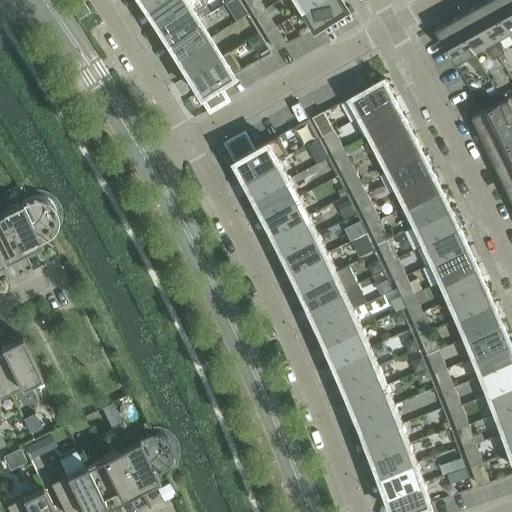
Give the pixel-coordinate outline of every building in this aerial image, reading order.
[(90,11),(83,1),(82,0),(72,7),(79,18),(90,11)] [(186,0),(153,0),(144,6),(145,7),(145,6),(156,22),(155,23),(188,2),(186,0)] [(237,0),(230,0),(224,4),(230,12),(241,5),(238,0),(237,0)] [(259,0),(245,0),(255,15),(265,9),(259,0)] [(295,0),(302,10),(318,0),(295,0)] [(318,0),(302,10),(312,27),(311,27),(312,28),(313,28),(346,9),(345,8),(346,8),(346,7),(345,7),(340,0),(318,0)] [(491,0),(488,0),(473,9),(500,56),(505,53),(502,43),(500,40),(511,34),(491,0)] [(511,0),(491,0),(511,34),(511,32),(511,0)] [(188,2),(155,23),(156,24),(157,23),(167,40),(166,40),(166,41),(199,20),(188,2)] [(265,9),(255,15),(265,32),(275,26),(265,9)] [(473,9),(455,19),(475,54),(476,53),(485,48),(487,51),(494,59),(500,56),(473,9)] [(475,54),(455,19),(437,29),(456,64),(467,58),(469,61),(477,69),(483,66),(476,53),(475,54)] [(199,20),(166,41),(167,41),(168,41),(178,57),(177,57),(177,58),(210,37),(199,20)] [(275,26),(265,32),(276,49),(286,43),(275,26)] [(210,37),(177,58),(178,58),(188,74),(188,75),(221,55),(210,37)] [(221,55),(188,75),(188,76),(189,75),(199,92),(198,92),(199,93),(200,93),(209,108),(208,108),(209,110),(227,98),(227,97),(226,98),(219,86),(217,83),(232,73),(241,68),(230,50),(221,55)] [(386,78),(352,97),(352,99),(353,98),(362,115),(397,97),(396,96),(396,97),(386,80),(387,79),(386,78)] [(493,86),(486,89),(490,98),(498,94),(493,86)] [(397,97),(362,115),(372,133),(406,115),(405,115),(396,98),(397,98),(397,97)] [(473,115),(483,134),(511,120),(511,102),(510,98),(473,115)] [(314,117),(325,136),(335,130),(325,111),(314,117)] [(406,115),(372,133),(382,151),(416,134),(416,133),(415,133),(406,116),(407,116),(406,115)] [(511,120),(483,134),(491,153),(511,143),(511,120)] [(335,130),(325,136),(334,153),(345,148),(335,130)] [(247,132),(228,142),(228,144),(229,143),(238,159),(237,159),(238,160),(247,177),(247,178),(281,159),(290,154),(279,135),(255,149),(247,133),(247,132)] [(416,134),(382,151),(391,170),(426,152),(425,151),(424,152),(416,135),(416,134)] [(511,143),(491,153),(500,171),(511,165),(511,143)] [(324,147),(313,153),(318,162),(329,156),(326,152),(324,147)] [(345,148),(334,153),(343,171),(354,166),(345,148)] [(426,152),(391,170),(400,188),(435,170),(434,170),(425,153),(426,153),(426,152)] [(281,159),(247,178),(248,178),(257,195),(256,195),(257,196),(291,177),(281,159)] [(511,165),(500,171),(509,190),(511,188),(511,165)] [(354,166),(343,171),(353,189),(363,184),(354,166)] [(435,170),(400,188),(409,206),(444,189),(444,188),(443,189),(434,171),(435,171),(435,170)] [(291,177),(257,196),(258,196),(266,213),(266,214),(301,196),(291,177)] [(363,184),(353,189),(362,207),(372,202),(363,184)] [(444,189),(409,206),(418,225),(453,208),(453,207),(452,207),(444,190),(444,189)] [(29,198),(3,211),(23,252),(42,242),(39,236),(46,232),(49,230),(52,228),(54,224),(56,221),(57,217),(57,214),(56,210),(55,206),(53,203),(50,200),(47,198),(44,197),(40,196),(36,196),(33,196),(29,198)] [(301,196),(266,214),(267,214),(276,231),(275,231),(275,232),(310,214),(301,196)] [(350,199),(340,204),(347,217),(357,212),(354,205),(350,199)] [(372,202),(362,207),(371,225),(381,220),(372,202)] [(453,208),(418,225),(427,243),(462,227),(462,226),(461,227),(453,209),(454,209),(453,208)] [(3,211),(0,212),(0,254),(1,254),(3,259),(4,261),(23,252),(3,211)] [(310,214),(275,232),(276,232),(285,249),(284,249),(285,250),(319,233),(310,214)] [(381,220),(371,225),(379,243),(390,238),(381,220)] [(462,227),(427,243),(436,262),(471,246),(471,245),(470,245),(462,228),(462,227)] [(319,233),(285,250),(285,251),(286,250),(294,267),(293,268),(294,268),(329,251),(319,233)] [(367,233),(352,240),(358,251),(373,244),(367,233)] [(390,238),(379,243),(388,261),(399,256),(390,238)] [(471,246),(436,262),(444,280),(479,265),(479,264),(478,264),(470,247),(471,246)] [(329,251),(294,268),(294,269),(295,269),(303,286),(302,286),(303,287),(338,270),(329,251)] [(399,256),(388,261),(396,280),(407,275),(399,256)] [(373,262),(370,268),(373,275),(384,270),(379,259),(373,262)] [(350,264),(338,270),(303,287),(303,288),(305,286),(313,304),(311,305),(311,306),(346,289),(359,283),(350,264)] [(479,265),(444,280),(452,299),(488,284),(487,283),(479,265),(480,265),(479,265)] [(407,275),(396,280),(405,298),(416,293),(407,275)] [(388,279),(378,284),(383,294),(393,290),(388,279)] [(488,284),(452,299),(460,318),(496,302),(495,302),(487,284),(488,284)] [(346,289),(311,306),(312,306),(320,323),(319,323),(320,324),(355,308),(346,289)] [(416,293),(405,298),(413,316),(424,312),(416,293)] [(402,296),(392,300),(397,311),(407,307),(402,296)] [(496,302),(460,318),(468,337),(504,322),(504,321),(503,321),(495,303),(496,303),(496,302)] [(355,308),(320,324),(320,325),(321,324),(329,342),(328,342),(328,343),(364,327),(355,308)] [(403,309),(393,314),(396,320),(401,322),(407,320),(406,315),(403,310),(403,309)] [(424,312),(413,316),(421,335),(432,330),(424,312)] [(504,322),(468,337),(476,356),(511,341),(511,340),(511,341),(504,323),(504,322)] [(364,327),(328,343),(329,343),(337,360),(336,361),(372,346),(364,327)] [(432,330),(421,335),(429,353),(440,349),(432,330)] [(5,352),(0,354),(0,370),(11,392),(42,376),(22,335),(1,346),(2,347),(5,352)] [(410,340),(407,346),(409,351),(419,347),(415,338),(410,340)] [(511,341),(476,356),(484,375),(511,363),(511,343),(511,342),(511,341)] [(372,346),(336,361),(336,362),(337,362),(345,379),(344,379),(344,380),(380,365),(372,346)] [(440,349),(429,353),(436,372),(448,368),(440,349)] [(417,359),(413,366),(416,373),(418,372),(428,368),(425,360),(423,357),(417,359)] [(511,363),(484,375),(491,394),(511,385),(511,363)] [(380,365),(344,380),(344,381),(345,380),(353,398),(352,398),(352,399),(388,384),(380,365)] [(428,368),(418,372),(420,379),(426,381),(432,378),(428,368)] [(448,368),(436,372),(444,391),(455,386),(448,368)] [(0,397),(11,392),(0,370),(0,397)] [(388,384),(352,399),(352,400),(353,400),(360,417),(360,418),(396,404),(388,384)] [(511,385),(491,394),(499,413),(511,407),(511,385)] [(455,386),(444,391),(451,409),(462,405),(455,386)] [(112,401),(102,406),(107,417),(118,412),(112,401)] [(396,404),(360,418),(360,419),(361,418),(368,436),(367,436),(367,437),(404,423),(396,404)] [(462,405),(451,409),(458,428),(470,424),(462,405)] [(511,407),(499,413),(506,432),(511,429),(511,407)] [(35,412),(23,418),(31,433),(42,427),(35,412)] [(404,423),(367,437),(368,438),(368,437),(375,455),(374,456),(375,456),(411,442),(404,423)] [(470,424),(458,428),(465,447),(477,443),(470,424)] [(146,434),(120,447),(140,488),(160,479),(156,472),(163,469),(167,467),(170,464),(172,461),(173,458),(174,454),(174,450),(174,447),(172,443),(170,440),(168,437),(165,435),(161,433),(157,433),(154,432),(150,433),(146,434)] [(39,440),(27,446),(33,458),(45,452),(39,440)] [(411,442),(375,456),(375,457),(376,456),(382,474),(382,475),(418,462),(411,442)] [(477,443),(465,447),(472,466),(484,462),(477,443)] [(87,464),(86,464),(103,499),(104,498),(118,491),(121,496),(120,496),(121,498),(140,488),(120,447),(101,457),(87,464)] [(462,457),(452,461),(455,470),(466,467),(462,457)] [(418,462),(382,475),(382,476),(383,476),(389,493),(389,494),(425,481),(418,462)] [(484,462),(472,466),(479,485),(491,481),(484,462)] [(103,499),(86,464),(67,474),(51,482),(65,511),(75,511),(84,508),(85,511),(92,511),(107,505),(106,503),(104,498),(103,499)] [(466,467),(449,474),(452,483),(470,477),(467,469),(466,467)] [(425,481),(389,494),(389,495),(390,495),(396,511),(417,511),(416,508),(433,502),(433,501),(433,500),(432,500),(425,481)] [(55,511),(43,486),(22,496),(7,504),(10,511),(55,511)]
